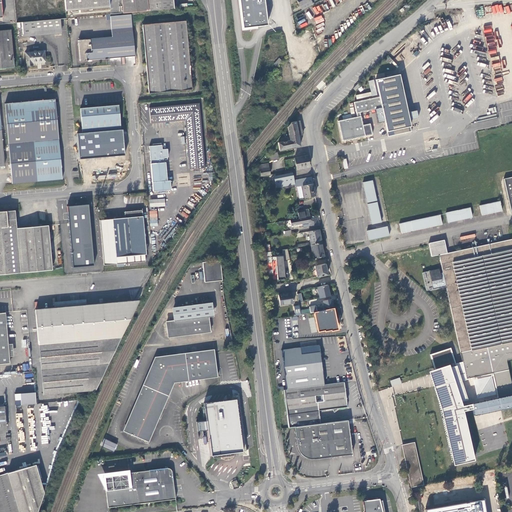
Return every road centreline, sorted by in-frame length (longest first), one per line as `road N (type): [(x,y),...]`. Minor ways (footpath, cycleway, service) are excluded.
road 1 (unclassified): [(393,475),(341,276),(312,121),(324,99),(431,0)]
road 2 (secondary): [(213,0),(267,426)]
road 3 (unclassified): [(0,84),(129,72),(136,185),(0,198)]
